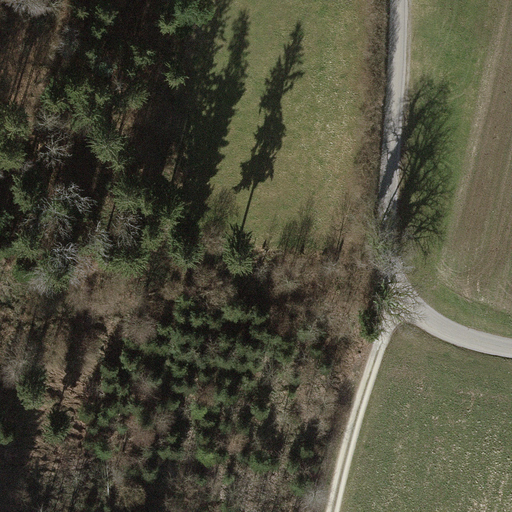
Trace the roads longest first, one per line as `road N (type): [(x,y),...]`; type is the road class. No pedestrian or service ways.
road 1 (unclassified): [(511,351),(443,332),(405,307),(382,243),(396,0)]
road 2 (track): [(331,511),(359,393),(405,307)]
